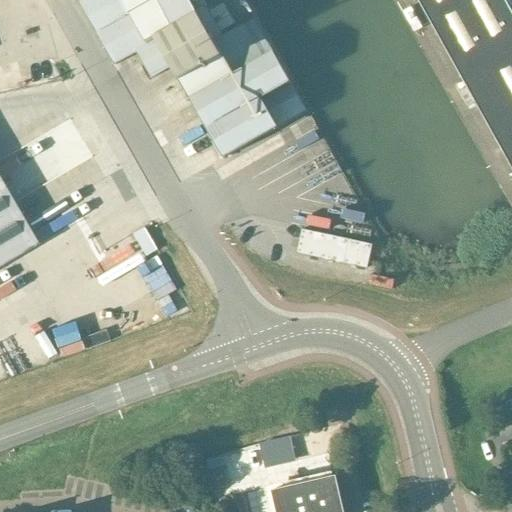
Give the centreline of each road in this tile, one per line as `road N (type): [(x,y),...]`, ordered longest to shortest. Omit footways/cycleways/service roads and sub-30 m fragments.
road 1 (unclassified): [(249,350),(226,279),(178,212),(59,0)]
road 2 (tertiary): [(439,511),(409,393),(381,354),(318,331),(249,350)]
road 3 (tertiary): [(0,437),(249,350)]
